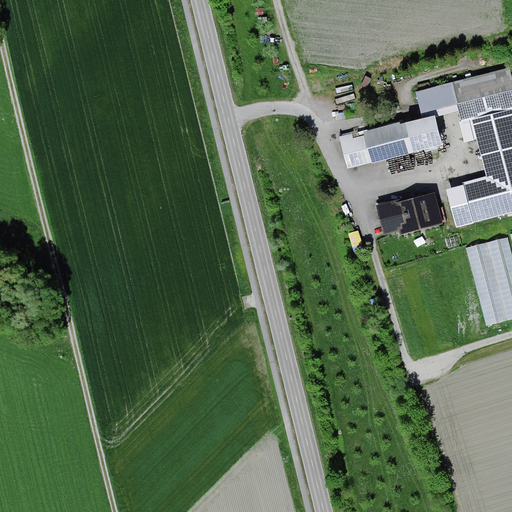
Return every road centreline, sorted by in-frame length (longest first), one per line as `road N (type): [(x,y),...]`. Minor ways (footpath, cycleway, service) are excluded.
road 1 (secondary): [(198,0),(324,511)]
road 2 (track): [(115,511),(0,36)]
road 3 (track): [(408,366),(353,200),(318,126),(289,107),(227,118)]
